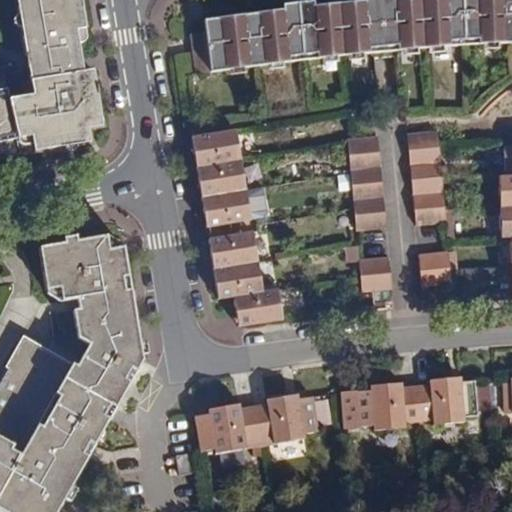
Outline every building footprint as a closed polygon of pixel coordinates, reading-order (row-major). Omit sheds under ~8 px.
[(14,0),(25,57),(39,55),(40,63),(80,61),(78,46),(84,33),(78,0),(14,0)] [(203,28),(191,29),(197,70),(240,64),(348,52),(432,46),(511,43),(511,0),(346,0),(296,5),(202,19),(203,28)] [(28,79),(61,74),(82,71),(80,61),(40,63),(39,55),(25,57),(25,61),(28,79)] [(82,71),(61,74),(64,89),(93,85),(91,70),(82,71)] [(61,74),(28,79),(19,81),(17,71),(0,74),(0,158),(20,154),(89,141),(87,128),(101,127),(93,85),(64,89),(61,74)] [(191,145),(195,164),(240,157),(235,129),(196,135),(198,145),(191,145)] [(408,150),(438,146),(438,142),(437,132),(407,136),(408,150)] [(346,141),(349,155),(378,153),(377,138),(346,141)] [(408,150),(409,164),(440,162),(438,146),(408,150)] [(350,170),(380,167),(378,153),(349,155),(350,170)] [(205,193),(245,187),(240,157),(195,164),(197,183),(203,182),(205,193)] [(411,180),(441,177),(440,162),(409,164),(411,180)] [(350,170),(351,184),(381,181),(380,167),(350,170)] [(442,180),(441,177),(411,180),(412,194),(443,192),(442,180)] [(511,177),(495,178),(496,208),(511,206),(511,177)] [(382,196),(381,181),(351,184),(353,200),(382,196)] [(245,187),(205,193),(207,203),(201,204),(204,225),(250,218),(245,187)] [(443,192),(412,194),(414,210),(444,207),(443,192)] [(384,212),(382,196),(353,200),(354,208),(354,214),(384,212)] [(511,206),(496,208),(498,238),(509,237),(511,237),(511,206)] [(446,224),(444,207),(414,210),(416,226),(446,224)] [(384,212),(354,214),(356,231),(386,228),(384,212)] [(215,256),(217,265),(257,260),(252,231),(206,237),(209,257),(215,256)] [(106,237),(39,249),(45,290),(58,288),(60,303),(80,300),(82,310),(72,312),(77,339),(87,344),(81,356),(130,383),(142,362),(132,302),(124,304),(122,291),(130,290),(123,245),(108,249),(106,237)] [(420,273),(449,270),(448,254),(419,256),(420,273)] [(360,276),(390,274),(389,258),(359,260),(360,276)] [(262,291),(257,260),(217,265),(218,276),(212,277),(216,298),(262,291)] [(451,287),(449,270),(420,273),(422,288),(451,287)] [(390,274),(360,276),(362,293),(373,292),(392,291),(390,274)] [(276,289),(262,291),(216,298),(218,314),(234,313),(235,317),(240,316),(242,327),(280,322),(276,289)] [(132,302),(130,290),(122,291),(124,304),(132,302)] [(392,291),(373,292),(375,310),(386,310),(385,304),(393,303),(392,291)] [(0,511),(55,511),(88,456),(80,451),(108,402),(116,407),(123,396),(73,369),(76,365),(21,336),(0,374),(0,511)] [(81,356),(76,365),(73,369),(123,396),(130,383),(81,356)] [(417,389),(421,425),(434,424),(435,429),(466,427),(465,421),(479,420),(477,384),(463,385),(451,386),(450,380),(430,381),(431,387),(417,389)] [(421,425),(417,389),(403,390),(403,384),(382,386),(383,392),(372,393),(356,395),(358,414),(349,415),(350,430),(360,429),(360,431),(377,428),(378,434),(407,432),(407,426),(421,425)] [(268,405),(255,408),(260,443),(273,442),(274,448),(305,443),(304,437),(318,435),(312,399),(299,401),(297,401),(288,403),(286,397),(266,399),(268,405)] [(80,451),(88,456),(116,407),(108,402),(80,451)] [(247,445),(260,443),(255,408),(242,410),(240,403),(219,406),(221,414),(220,414),(210,416),(195,418),(202,453),(216,450),(217,456),(248,451),(247,445)] [(219,406),(208,407),(210,416),(220,414),(221,414),(219,406)] [(190,419),(166,423),(169,446),(194,443),(190,419)]
